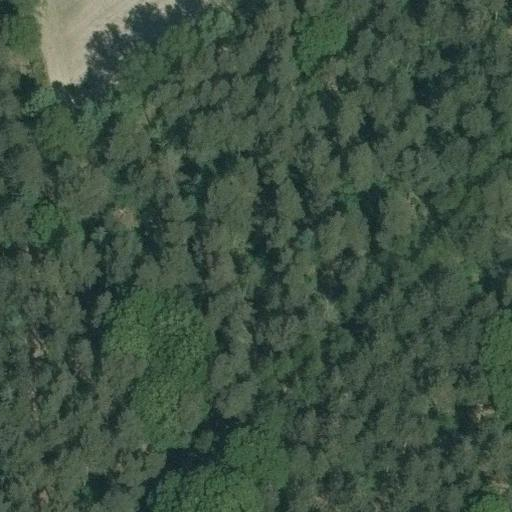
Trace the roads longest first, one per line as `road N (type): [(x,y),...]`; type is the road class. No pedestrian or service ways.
road 1 (track): [(50,511),(39,404),(39,161),(0,15)]
road 2 (track): [(167,511),(511,177)]
